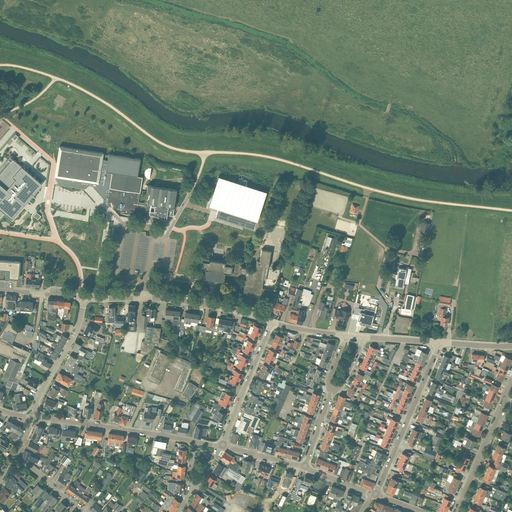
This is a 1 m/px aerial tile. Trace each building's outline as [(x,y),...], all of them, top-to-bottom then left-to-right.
[(137,209),(138,201),(140,191),(144,191),(144,187),(141,187),(142,177),(138,176),(140,159),(109,154),(103,153),(59,146),(55,176),(59,184),(86,188),(89,185),(94,185),(104,197),(103,201),(107,202),(107,205),(122,207),(122,209),(129,210),(129,209),(137,210),(137,209)] [(0,218),(5,213),(12,219),(13,219),(42,185),(41,184),(13,160),(0,174),(0,218)] [(218,176),(209,205),(219,208),(216,217),(254,229),(266,191),(218,176)] [(138,201),(137,209),(144,210),(144,211),(148,212),(149,212),(149,214),(154,215),(166,219),(167,215),(173,216),(173,213),(178,189),(147,185),(145,202),(138,201)] [(359,206),(352,204),(350,212),(356,214),(359,206)] [(421,222),(419,233),(426,234),(428,224),(421,222)] [(328,245),(327,249),(332,250),(334,237),(327,236),(325,244),(328,245)] [(206,270),(205,277),(223,280),(225,272),(231,273),(231,275),(238,276),(239,274),(241,273),(245,274),(247,276),(245,285),(244,285),(243,294),(251,296),(251,297),(260,298),(262,291),(261,291),(261,288),(262,288),(263,280),(266,280),(271,251),(262,249),(260,261),(257,260),(255,272),(252,271),(252,273),(247,272),(248,269),(246,267),(245,267),(243,267),(242,266),(240,264),(233,263),(232,263),(212,260),(212,259),(202,257),(201,260),(200,269),(206,270)] [(11,261),(0,260),(0,268),(10,270),(9,277),(18,278),(20,262),(11,261)] [(397,279),(396,286),(403,287),(404,279),(405,279),(406,275),(410,276),(411,269),(406,268),(406,269),(398,268),(396,279),(397,279)] [(302,291),(298,289),(292,306),(289,305),(288,310),(291,311),(297,312),(296,315),(290,313),(289,321),(296,323),(297,320),(299,311),(300,309),(292,307),(292,306),(297,308),(297,307),(298,304),(302,294),(301,294),(302,291)] [(408,291),(407,294),(406,299),(413,300),(415,293),(408,291)] [(16,295),(7,294),(6,299),(6,302),(7,302),(6,307),(11,308),(11,310),(14,310),(15,308),(16,303),(15,303),(16,300),(16,295)] [(273,312),(276,313),(280,303),(277,302),(278,300),(277,300),(279,295),(275,294),(272,302),(273,302),(272,304),(270,310),(273,311),(273,312)] [(280,303),(276,313),(279,314),(279,313),(282,314),(285,305),(286,306),(288,298),(285,297),(283,302),(282,302),(282,303),(280,303)] [(56,319),(57,311),(52,310),(53,306),(54,303),(53,303),(54,299),(48,298),(46,318),(49,319),(49,321),(56,322),(56,319)] [(26,310),(27,301),(21,301),(21,302),(17,302),(17,305),(17,310),(20,311),(20,309),(26,310)] [(27,301),(26,310),(32,310),(31,312),(35,312),(36,304),(33,303),(33,302),(27,301)] [(320,301),(318,308),(322,309),(320,316),(327,318),(332,303),(326,301),(326,303),(320,301)] [(135,305),(128,305),(128,316),(126,315),(125,320),(134,320),(135,306),(135,305)] [(115,314),(115,307),(109,307),(109,314),(108,314),(108,322),(112,322),(112,321),(116,321),(116,316),(116,314),(115,314)] [(360,320),(359,322),(371,324),(373,313),(363,311),(363,309),(354,307),(353,313),(358,314),(358,320),(360,320)] [(446,325),(447,325),(449,317),(445,316),(446,308),(440,307),(439,316),(442,316),(440,324),(444,324),(444,325),(446,325)] [(142,340),(140,353),(137,352),(136,360),(140,362),(144,356),(147,354),(153,349),(156,343),(159,343),(160,337),(161,328),(147,326),(148,320),(150,320),(150,321),(154,321),(155,308),(148,308),(148,312),(147,312),(147,315),(142,315),(141,327),(146,328),(144,341),(142,340)] [(336,308),(333,317),(338,318),(338,317),(339,317),(338,321),(346,323),(349,312),(336,308)] [(166,309),(165,320),(172,321),(173,310),(166,310),(166,309)] [(177,327),(180,328),(181,327),(182,319),(179,319),(180,311),(173,310),(172,321),(171,324),(177,325),(177,327)] [(300,311),(299,311),(297,320),(296,323),(302,324),(303,319),(305,311),(300,310),(300,311)] [(184,319),(182,319),(181,327),(180,328),(179,335),(182,336),(185,322),(191,323),(191,321),(193,313),(185,312),(184,319)] [(193,313),(191,321),(198,322),(200,314),(193,313)] [(124,317),(116,316),(116,321),(115,327),(123,328),(123,329),(133,330),(134,327),(123,326),(124,317)] [(215,326),(214,326),(213,326),(214,317),(208,316),(206,326),(200,325),(198,331),(201,332),(201,335),(204,336),(205,333),(206,329),(214,331),(215,326)] [(218,329),(223,330),(225,319),(219,318),(218,324),(215,323),(214,326),(215,326),(214,331),(213,335),(214,335),(214,334),(215,331),(217,332),(218,332),(218,329)] [(225,319),(223,330),(228,331),(228,334),(231,334),(232,331),(233,331),(234,327),(230,326),(232,321),(225,319)] [(18,370),(23,372),(20,371),(29,351),(12,344),(19,327),(8,323),(0,335),(0,353),(10,358),(3,376),(10,379),(7,386),(11,388),(11,387),(13,382),(18,370)] [(67,331),(69,324),(62,323),(61,330),(67,331)] [(398,323),(397,332),(409,334),(410,324),(398,323)] [(252,331),(259,333),(262,328),(253,324),(253,327),(254,327),(253,329),(252,331)] [(93,328),(87,325),(84,332),(90,335),(91,332),(96,334),(99,327),(95,325),(93,328)] [(25,337),(31,339),(34,332),(28,330),(25,337)] [(257,339),(259,333),(252,331),(251,334),(249,333),(248,335),(257,339)] [(55,333),(53,337),(56,338),(56,337),(59,339),(65,343),(68,338),(62,334),(61,336),(55,333)] [(276,334),(274,340),(281,342),(282,339),(284,340),(286,335),(281,333),(280,335),(276,334)] [(56,337),(56,338),(54,340),(58,342),(56,344),(56,345),(62,349),(65,343),(59,339),(56,337)] [(323,346),(331,350),(332,347),(333,347),(334,344),(333,344),(334,344),(327,342),(326,345),(322,343),(323,340),(321,340),(319,339),(310,337),(310,341),(309,342),(319,344),(319,345),(323,346)] [(246,345),(253,349),(255,343),(247,339),(246,342),(247,342),(246,345)] [(278,348),(281,342),(274,340),(271,345),(278,348)] [(81,345),(75,341),(72,348),(78,351),(79,350),(85,353),(84,356),(94,359),(96,354),(87,350),(80,347),(81,345)] [(52,345),(50,347),(53,349),(52,350),(59,354),(62,349),(56,345),(56,344),(53,342),(52,345)] [(250,354),(253,349),(246,345),(244,349),(243,349),(242,351),(250,354)] [(323,346),(319,345),(317,348),(311,345),(310,349),(316,351),(319,352),(320,349),(324,351),(323,353),(329,356),(329,355),(330,353),(331,350),(323,346)] [(381,354),(377,352),(379,349),(370,345),(369,348),(367,351),(376,355),(380,357),(381,354)] [(56,359),(59,354),(52,350),(53,349),(50,347),(48,350),(51,352),(50,355),(56,359)] [(270,349),(268,355),(274,358),(277,352),(270,349)] [(416,352),(415,354),(425,359),(426,356),(427,353),(421,350),(420,353),(416,352)] [(174,357),(160,351),(148,380),(159,384),(168,364),(182,371),(174,389),(182,393),(193,368),(194,368),(196,364),(175,355),(174,357)] [(376,355),(367,351),(366,354),(365,356),(374,361),(374,360),(376,355)] [(45,355),(39,352),(38,355),(35,359),(39,361),(39,360),(42,362),(40,365),(47,369),(50,363),(46,361),(47,360),(43,358),(45,355)] [(239,354),(238,358),(240,359),(239,361),(247,364),(249,358),(239,354)] [(412,360),(416,362),(422,364),(423,364),(424,361),(425,359),(415,354),(412,360)] [(471,371),(474,372),(474,368),(477,368),(477,364),(478,354),(472,354),(471,360),(475,361),(475,363),(475,364),(468,364),(467,370),(471,371)] [(76,366),(80,367),(77,365),(78,364),(74,362),(76,358),(70,355),(67,361),(76,366)] [(272,363),(274,358),(268,355),(265,361),(272,363)] [(444,355),(442,360),(448,363),(450,357),(444,355)] [(374,361),(365,356),(364,359),(362,362),(369,365),(371,366),(373,363),(374,364),(373,366),(375,368),(378,362),(374,360),(374,361)] [(502,361),(509,364),(511,359),(505,356),(502,361)] [(327,361),(321,359),(319,364),(325,367),(326,364),(327,361)] [(442,360),(439,366),(445,368),(448,363),(442,360)] [(81,367),(80,367),(76,366),(67,361),(63,367),(72,371),(70,374),(75,376),(81,379),(86,381),(85,381),(86,379),(82,377),(82,376),(77,374),(81,367)] [(244,369),(247,364),(239,361),(238,364),(237,364),(236,366),(244,369)] [(509,364),(502,361),(500,367),(507,370),(509,364)] [(369,365),(362,362),(361,364),(360,367),(366,370),(369,365)] [(416,362),(414,367),(420,370),(421,367),(423,364),(422,364),(416,362)] [(261,370),(268,373),(271,374),(273,368),(270,367),(268,366),(264,364),(261,370)] [(413,370),(412,373),(418,376),(418,375),(419,372),(420,370),(414,367),(411,366),(410,369),(413,370)] [(449,377),(449,378),(450,377),(452,378),(453,375),(447,372),(448,369),(445,368),(439,366),(437,371),(450,376),(449,377)] [(507,370),(500,367),(499,370),(498,372),(505,375),(507,370)] [(313,370),(311,373),(321,376),(322,374),(323,371),(317,368),(316,371),(313,370)] [(35,390),(38,384),(27,378),(28,375),(23,372),(18,370),(13,382),(18,384),(21,378),(27,382),(26,385),(35,390)] [(233,376),(240,379),(243,373),(234,370),(233,372),(234,372),(233,376)] [(268,373),(261,370),(259,376),(270,380),(271,377),(267,376),(268,373)] [(320,379),(321,376),(311,373),(311,372),(308,371),(306,377),(308,378),(309,378),(310,375),(313,377),(312,379),(318,382),(320,379)] [(450,376),(437,371),(435,376),(441,379),(443,380),(444,377),(449,379),(449,378),(449,377),(450,376)] [(61,373),(59,372),(55,379),(57,380),(58,379),(62,381),(61,382),(69,386),(73,379),(65,374),(64,375),(61,373)] [(361,380),(365,383),(365,382),(366,383),(367,380),(368,381),(371,376),(364,373),(363,375),(358,372),(357,372),(356,375),(355,377),(361,380)] [(503,380),(505,375),(498,372),(497,375),(496,377),(503,380)] [(238,385),(240,379),(233,376),(231,379),(230,379),(229,381),(238,385)] [(358,386),(361,380),(355,377),(353,380),(352,383),(358,386)] [(309,378),(308,378),(307,379),(305,383),(310,385),(316,388),(316,387),(317,385),(318,382),(312,379),(312,380),(309,378)] [(264,389),(268,390),(270,387),(266,385),(267,383),(257,379),(255,385),(264,389)] [(401,380),(398,386),(401,387),(402,384),(406,386),(405,389),(411,391),(412,388),(413,385),(407,383),(401,380)] [(433,381),(430,387),(443,392),(444,390),(440,388),(441,385),(439,384),(433,381)] [(196,389),(197,387),(189,382),(182,394),(190,399),(196,389)] [(457,384),(456,388),(461,390),(463,386),(464,383),(461,382),(460,385),(457,384)] [(50,390),(48,394),(55,397),(58,390),(60,386),(54,383),(51,390),(51,391),(50,390)] [(351,385),(349,388),(355,391),(358,386),(352,383),(351,385)] [(484,386),(483,386),(497,392),(499,386),(492,383),(490,386),(485,384),(484,386)] [(266,395),(267,393),(263,392),(264,389),(255,385),(253,390),(266,395)] [(397,390),(396,391),(409,397),(410,394),(411,391),(405,389),(404,391),(400,389),(401,387),(398,386),(397,389),(394,387),(395,386),(393,385),(392,387),(395,388),(395,389),(397,390)] [(497,392),(483,386),(482,389),(485,391),(485,390),(488,391),(487,394),(494,397),(497,392)] [(443,393),(443,392),(430,387),(428,392),(434,395),(435,392),(447,397),(448,394),(443,393)] [(68,390),(64,388),(62,392),(61,393),(67,396),(69,391),(68,390)] [(355,391),(349,388),(348,391),(347,393),(347,394),(352,397),(355,391)] [(220,397),(224,398),(231,401),(233,396),(229,394),(222,391),(220,397)] [(388,391),(387,394),(393,397),(396,398),(401,400),(406,402),(408,399),(409,397),(396,391),(395,394),(393,393),(388,391)] [(303,396),(317,401),(319,395),(313,392),(311,395),(306,393),(305,394),(304,394),(303,396)] [(461,395),(460,399),(465,401),(468,403),(470,399),(464,396),(465,393),(463,392),(462,395),(461,395)] [(20,394),(14,395),(16,403),(17,403),(17,405),(18,410),(27,409),(26,401),(23,402),(22,393),(20,394)] [(485,393),(482,398),(492,402),(494,397),(487,394),(485,393)] [(249,399),(256,402),(262,405),(263,402),(257,399),(258,396),(251,394),(249,399)] [(305,403),(308,405),(315,407),(317,401),(303,396),(298,394),(297,397),(302,399),(302,398),(306,400),(305,403)] [(337,401),(351,406),(352,403),(349,402),(344,401),(346,397),(339,395),(337,401)] [(429,406),(433,407),(436,408),(437,406),(434,405),(434,404),(430,403),(432,400),(426,397),(423,403),(429,405),(429,406)] [(482,398),(480,397),(478,401),(480,402),(479,403),(490,408),(492,402),(482,398)] [(59,403),(58,402),(46,398),(44,406),(52,409),(53,406),(58,407),(59,403)] [(224,398),(223,400),(220,398),(219,403),(224,405),(228,407),(231,401),(224,398)] [(86,402),(86,399),(83,399),(80,409),(84,409),(84,415),(90,416),(92,408),(88,407),(89,403),(86,402)] [(249,399),(247,405),(253,408),(256,402),(249,399)] [(403,410),(404,408),(398,405),(394,404),(391,402),(391,403),(381,399),(380,400),(389,404),(387,407),(392,409),(393,406),(397,408),(396,411),(402,413),(403,410)] [(406,402),(401,400),(399,403),(392,400),(391,402),(398,405),(404,408),(405,405),(406,402)] [(335,407),(341,409),(343,406),(350,408),(351,406),(337,401),(335,407)] [(195,402),(186,416),(197,423),(206,408),(201,405),(195,402)] [(121,416),(119,422),(119,423),(119,422),(125,424),(128,417),(125,416),(127,411),(130,412),(133,414),(136,407),(137,407),(138,405),(136,404),(135,407),(133,406),(126,403),(123,415),(122,415),(121,416)] [(256,413),(257,409),(256,409),(253,408),(247,405),(244,411),(257,416),(258,414),(256,413)] [(308,405),(307,407),(304,406),(303,407),(299,406),(299,408),(313,413),(315,407),(308,405)] [(112,420),(119,422),(121,416),(120,415),(122,409),(119,407),(116,413),(115,413),(114,413),(113,415),(113,416),(112,420)] [(152,407),(152,408),(150,408),(145,407),(145,412),(144,412),(143,420),(144,420),(152,421),(153,421),(154,414),(160,415),(160,408),(152,407)] [(219,409),(213,407),(211,412),(214,414),(217,415),(216,419),(222,421),(225,414),(218,411),(219,409)] [(341,409),(335,407),(333,413),(339,415),(341,409)] [(421,408),(419,414),(427,417),(428,414),(426,413),(427,411),(421,408)] [(473,415),(486,420),(488,415),(481,411),(479,414),(474,412),(473,415)] [(249,426),(253,415),(245,412),(243,416),(242,416),(235,433),(232,433),(230,441),(236,443),(239,431),(246,434),(249,426)] [(339,415),(333,413),(330,419),(337,422),(338,419),(342,420),(342,419),(347,421),(347,423),(349,424),(351,420),(347,418),(343,417),(339,415)] [(295,418),(309,423),(312,417),(305,415),(302,414),(300,417),(296,416),(295,418)] [(430,422),(431,420),(431,419),(428,418),(427,417),(419,414),(416,419),(422,422),(429,424),(430,422)] [(162,418),(159,422),(162,423),(164,423),(163,430),(170,432),(171,427),(173,427),(173,426),(175,427),(175,422),(173,421),(174,420),(165,419),(165,416),(163,415),(162,418)] [(253,415),(249,426),(255,428),(260,418),(253,415)] [(486,420),(473,415),(471,418),(474,419),(474,418),(477,420),(476,422),(483,425),(486,420)] [(391,420),(389,423),(396,426),(399,421),(388,416),(387,419),(391,420)] [(309,423),(295,418),(294,421),(302,423),(300,427),(307,430),(309,423)] [(10,429),(14,422),(8,419),(6,423),(5,425),(4,424),(1,429),(5,431),(6,427),(10,429)] [(471,426),(481,430),(483,425),(476,422),(473,421),(471,426)] [(10,435),(12,437),(19,425),(14,422),(10,429),(13,431),(12,433),(11,433),(10,435)] [(186,434),(188,423),(182,422),(181,427),(178,427),(176,426),(175,428),(178,429),(177,433),(186,434)] [(327,429),(341,435),(345,436),(347,431),(343,429),(342,432),(334,429),(336,425),(329,423),(327,429)] [(394,431),(396,426),(389,423),(387,429),(394,431)] [(19,425),(12,437),(16,439),(17,436),(16,435),(17,433),(21,435),(22,433),(25,428),(19,425)] [(37,425),(34,431),(41,434),(48,438),(48,435),(48,434),(43,431),(44,428),(37,425)] [(195,432),(194,437),(201,438),(202,435),(206,436),(207,428),(203,428),(198,426),(196,425),(195,432)] [(479,436),(481,430),(471,426),(469,425),(467,428),(469,429),(468,431),(472,433),(471,433),(479,436)] [(59,439),(60,430),(57,430),(57,428),(50,427),(49,429),(49,433),(48,434),(48,435),(56,436),(55,438),(59,439)] [(307,430),(300,427),(299,430),(295,429),(292,428),(291,431),(305,435),(307,430)] [(410,435),(417,438),(421,428),(418,427),(416,430),(413,428),(410,435)] [(327,429),(325,436),(331,438),(333,434),(340,437),(341,435),(327,429)] [(387,429),(385,434),(392,437),(394,431),(387,429)] [(67,431),(63,431),(61,440),(66,441),(66,439),(74,440),(75,431),(67,430),(67,431)] [(94,438),(95,431),(87,430),(86,441),(93,442),(94,438)] [(511,433),(504,430),(501,436),(509,440),(511,436),(511,433)] [(35,441),(37,442),(41,434),(34,431),(32,437),(34,438),(33,440),(35,441)] [(95,431),(94,438),(98,438),(97,443),(100,443),(102,432),(95,431)] [(305,435),(291,431),(290,433),(294,434),(293,435),(297,436),(296,439),(303,442),(305,435)] [(438,439),(435,445),(439,446),(444,435),(436,432),(434,437),(438,439)] [(115,445),(116,434),(109,433),(108,440),(107,444),(115,445)] [(116,434),(115,445),(119,446),(122,446),(124,435),(116,434)] [(258,435),(253,434),(251,438),(249,446),(255,447),(256,445),(259,446),(261,441),(257,440),(258,435)] [(390,442),(392,437),(385,434),(383,439),(382,439),(390,442)] [(127,440),(127,444),(127,446),(130,447),(131,442),(136,443),(137,441),(138,436),(128,435),(127,440)] [(417,438),(410,435),(407,441),(411,442),(410,445),(413,447),(417,438)] [(8,442),(0,436),(0,440),(0,441),(0,444),(6,448),(9,444),(7,443),(8,442)] [(287,443),(288,441),(289,439),(283,437),(280,436),(278,442),(277,445),(281,446),(283,438),(287,439),(286,443),(284,442),(283,447),(279,446),(278,453),(284,455),(286,448),(287,443)] [(322,442),(329,444),(331,438),(325,436),(322,442)] [(464,444),(472,448),(475,440),(468,437),(467,438),(465,437),(464,439),(466,440),(464,444)] [(168,463),(170,459),(169,459),(171,454),(163,452),(164,448),(165,449),(167,441),(155,439),(154,443),(154,446),(152,453),(156,454),(160,455),(157,464),(167,466),(167,465),(168,465),(168,463)] [(390,442),(382,439),(380,444),(387,447),(390,442)] [(37,442),(35,441),(34,443),(30,441),(27,447),(36,451),(38,447),(43,449),(44,445),(37,442)] [(275,453),(277,445),(278,442),(275,441),(273,446),(265,443),(262,450),(272,453),(272,452),(275,453)] [(293,450),(294,446),(295,442),(292,441),(290,449),(286,448),(284,455),(291,457),(292,450),(293,450)] [(329,444),(322,442),(320,448),(330,451),(332,448),(338,450),(339,448),(333,445),(329,444)] [(498,444),(495,450),(503,453),(507,444),(503,442),(502,445),(498,444)] [(355,445),(355,446),(353,450),(351,457),(356,459),(361,448),(355,445)] [(95,456),(97,454),(100,449),(97,447),(92,454),(95,456)] [(374,456),(382,459),(385,454),(383,453),(384,450),(381,449),(377,447),(375,450),(373,449),(371,454),(374,456)] [(424,455),(433,458),(436,452),(426,449),(424,455)] [(45,462),(47,459),(39,456),(39,457),(36,456),(31,454),(31,453),(25,450),(22,456),(28,459),(29,459),(37,463),(39,459),(45,462)] [(299,452),(293,450),(292,450),(291,457),(298,459),(299,452)] [(315,464),(321,466),(326,452),(320,450),(318,453),(319,454),(315,464)] [(503,453),(495,450),(493,457),(496,458),(495,462),(507,468),(509,464),(504,462),(507,455),(503,453)] [(226,465),(230,468),(237,472),(238,470),(238,469),(239,467),(233,463),(235,460),(231,457),(232,456),(225,451),(221,458),(227,463),(226,465)] [(399,459),(407,462),(411,453),(407,451),(406,454),(402,453),(399,459)] [(44,463),(47,465),(44,469),(47,471),(46,472),(48,474),(49,473),(50,474),(55,467),(52,465),(54,462),(51,460),(53,458),(56,454),(53,452),(47,459),(45,462),(44,463)] [(321,466),(327,469),(329,462),(326,461),(328,457),(329,453),(326,452),(321,466)] [(459,461),(467,464),(469,458),(466,456),(467,453),(463,452),(459,461)] [(63,464),(68,457),(65,455),(60,461),(63,464)] [(68,458),(68,457),(63,464),(66,466),(71,460),(72,461),(74,458),(70,455),(68,458)] [(332,455),(329,462),(327,469),(333,471),(336,465),(332,463),(335,456),(332,455)] [(364,463),(369,465),(370,464),(377,467),(378,464),(380,465),(382,459),(374,456),(372,461),(366,458),(366,459),(363,458),(361,461),(365,462),(364,463)] [(100,466),(102,462),(95,458),(93,461),(95,462),(94,463),(100,466)] [(243,485),(244,483),(252,471),(253,466),(249,465),(250,461),(244,459),(242,466),(242,470),(247,472),(245,477),(242,475),(238,481),(243,485)] [(407,462),(399,459),(397,466),(400,467),(399,470),(403,472),(407,462)] [(345,478),(348,468),(350,463),(343,460),(342,463),(338,461),(335,469),(336,468),(338,469),(337,472),(340,473),(339,475),(341,476),(341,477),(345,478)] [(370,480),(375,482),(377,474),(374,473),(375,468),(369,465),(364,463),(365,462),(361,461),(360,460),(357,468),(365,471),(367,472),(371,474),(369,478),(371,478),(370,480)] [(464,471),(467,464),(459,461),(455,471),(459,472),(460,469),(464,471)] [(222,476),(224,472),(227,468),(218,462),(213,470),(222,476)] [(507,468),(495,462),(493,466),(489,465),(486,471),(497,476),(500,469),(506,472),(507,468)] [(178,463),(174,463),(168,463),(168,465),(172,466),(171,468),(173,468),(172,471),(177,471),(185,472),(185,466),(178,465),(178,463)] [(265,465),(259,463),(256,473),(259,474),(259,472),(262,473),(265,465)] [(348,468),(345,478),(349,480),(355,465),(350,463),(348,468)] [(75,475),(78,476),(78,477),(84,467),(80,465),(79,468),(75,475)] [(270,467),(265,465),(262,473),(262,475),(264,476),(267,477),(269,472),(270,467)] [(452,471),(439,466),(438,469),(451,475),(452,471)] [(240,474),(237,472),(230,468),(229,469),(226,473),(229,475),(238,481),(242,475),(240,474)] [(55,482),(59,485),(68,472),(67,472),(64,469),(60,474),(55,482)] [(293,472),(287,470),(282,485),(281,485),(280,486),(281,486),(281,487),(285,488),(286,485),(286,484),(289,485),(293,472)] [(16,471),(13,475),(17,479),(21,475),(16,471)] [(367,472),(365,471),(364,474),(366,475),(365,478),(362,477),(361,481),(359,480),(358,484),(372,489),(375,482),(370,480),(371,478),(369,478),(371,474),(367,472)] [(495,481),(497,476),(486,471),(484,478),(487,479),(486,482),(490,484),(492,480),(495,481)] [(68,472),(59,485),(63,487),(72,475),(71,474),(68,473),(68,472)] [(99,488),(103,491),(113,476),(109,473),(99,488)] [(450,483),(458,486),(460,479),(457,478),(458,475),(454,473),(450,483)] [(209,476),(205,483),(215,489),(217,485),(214,483),(216,480),(217,481),(219,478),(212,474),(210,476),(209,476)] [(293,490),(290,496),(291,499),(293,499),(294,499),(296,500),(296,501),(298,501),(300,500),(301,498),(301,496),(298,495),(297,494),(299,488),(300,487),(308,489),(312,478),(305,475),(303,480),(298,478),(298,479),(295,487),(296,487),(295,490),(293,490)] [(11,488),(14,491),(17,488),(18,487),(22,491),(25,488),(27,486),(25,484),(23,486),(17,481),(12,476),(5,483),(11,488)] [(392,477),(389,484),(396,487),(400,477),(397,476),(395,479),(392,477)] [(271,488),(273,483),(278,484),(280,480),(270,477),(267,486),(271,488)] [(79,485),(80,483),(77,480),(73,486),(70,484),(66,490),(72,494),(77,488),(79,485)] [(455,492),(458,486),(450,483),(446,492),(450,493),(451,490),(455,492)] [(33,490),(30,487),(27,492),(35,499),(43,489),(37,484),(33,490)] [(392,496),(396,487),(389,484),(386,490),(390,492),(389,495),(392,496)] [(86,489),(79,485),(77,488),(72,494),(79,499),(83,493),(86,489)] [(480,486),(477,493),(485,496),(488,497),(490,491),(491,491),(488,489),(489,486),(485,485),(484,488),(480,486)] [(334,496),(337,488),(332,486),(328,494),(334,496)] [(11,494),(4,487),(0,491),(0,499),(3,503),(9,497),(8,497),(11,494)] [(337,502),(335,509),(336,509),(338,510),(341,501),(339,500),(343,490),(337,488),(334,496),(332,501),(335,502),(337,502)] [(83,493),(79,499),(86,504),(90,498),(87,496),(90,492),(86,489),(83,493)] [(172,494),(165,489),(163,493),(170,498),(172,494)] [(45,511),(57,498),(51,494),(48,498),(46,497),(50,493),(46,490),(41,496),(45,499),(46,500),(48,502),(45,506),(45,507),(42,510),(43,511),(45,511)] [(141,503),(148,495),(143,491),(139,495),(136,499),(141,503)] [(349,505),(353,494),(348,492),(346,497),(344,500),(347,502),(346,504),(349,505)] [(197,493),(194,499),(205,506),(209,500),(197,493)] [(481,505),(483,500),(486,502),(488,497),(485,496),(477,493),(475,499),(478,501),(477,504),(478,504),(481,505)] [(282,494),(278,503),(282,505),(287,496),(282,494)] [(307,503),(313,505),(317,496),(310,494),(307,503)] [(353,494),(349,505),(351,506),(352,503),(355,505),(350,511),(356,511),(363,502),(358,499),(359,496),(353,494)] [(441,504),(449,507),(451,500),(448,499),(449,496),(445,494),(441,504)] [(38,507),(45,499),(41,496),(34,504),(38,507)] [(171,503),(177,507),(181,502),(173,497),(172,499),(173,500),(171,503)] [(98,511),(105,504),(99,499),(95,503),(91,508),(94,511),(98,511)] [(196,509),(199,511),(200,511),(201,511),(205,506),(194,499),(191,504),(197,507),(196,509)] [(441,504),(432,500),(432,501),(439,504),(441,505),(437,511),(442,511),(443,511),(446,511),(449,507),(441,504)] [(107,505),(101,511),(110,511),(113,510),(111,508),(112,507),(115,509),(119,504),(117,502),(115,504),(111,501),(107,505)] [(377,507),(378,502),(375,501),(373,504),(368,511),(370,511),(373,511),(374,511),(378,511),(380,508),(377,507)] [(62,511),(64,511),(67,507),(65,505),(66,504),(63,502),(62,503),(62,502),(56,509),(58,511),(57,511),(62,511)] [(212,507),(217,511),(216,511),(223,511),(225,510),(220,506),(215,502),(212,507)] [(378,502),(377,507),(380,508),(378,511),(383,511),(384,511),(386,505),(378,502)] [(174,511),(177,507),(171,503),(169,507),(168,506),(167,508),(173,511),(174,511)]
